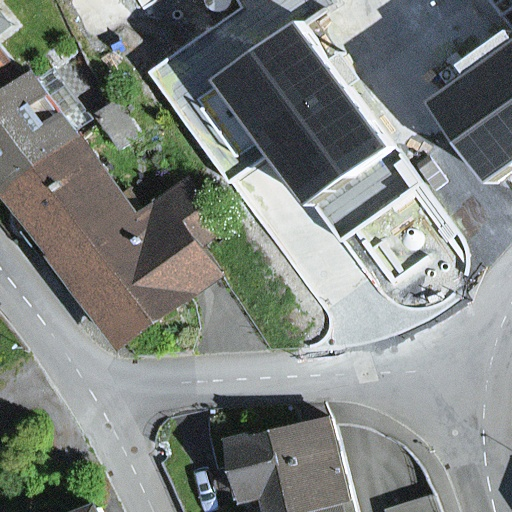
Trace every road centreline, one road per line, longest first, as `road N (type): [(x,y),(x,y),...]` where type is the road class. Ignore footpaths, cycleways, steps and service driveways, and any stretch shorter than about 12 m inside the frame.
road 1 (residential): [(114,401),(193,377),(500,367)]
road 2 (residential): [(114,401),(0,246)]
road 3 (residential): [(507,511),(498,466),(500,367)]
road 4 (residential): [(168,511),(114,401)]
